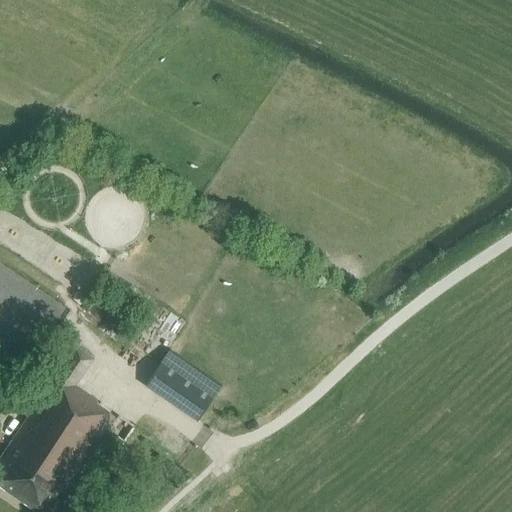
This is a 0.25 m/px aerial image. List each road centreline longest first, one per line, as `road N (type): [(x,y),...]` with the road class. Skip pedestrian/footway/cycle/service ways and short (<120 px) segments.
road 1 (unclassified): [(225,454),(268,431),(417,303),(511,240)]
road 2 (track): [(0,253),(80,308),(92,344),(113,362),(106,376)]
